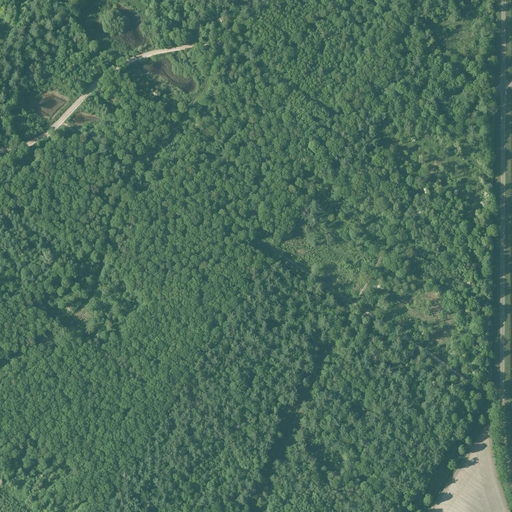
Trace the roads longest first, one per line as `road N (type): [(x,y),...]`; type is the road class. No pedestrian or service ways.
road 1 (track): [(62,123),(173,201),(248,233),(484,395),(511,402)]
road 2 (track): [(252,511),(377,260),(480,94)]
road 3 (track): [(221,46),(193,109),(124,184),(85,305),(56,335),(0,369)]
road 4 (unclassified): [(511,486),(502,434),(503,87)]
road 5 (track): [(221,46),(338,117),(496,88)]
road 6 (track): [(0,149),(45,134),(129,59),(221,46)]
road 7 (track): [(493,398),(418,511)]
